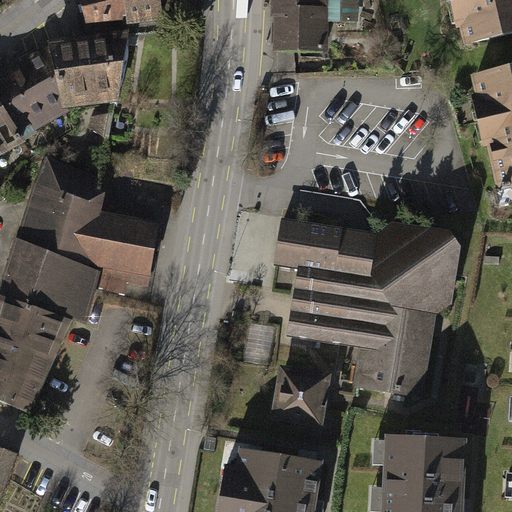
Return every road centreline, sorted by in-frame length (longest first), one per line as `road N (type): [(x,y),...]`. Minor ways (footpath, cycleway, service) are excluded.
road 1 (primary): [(232,0),(190,337),(159,510)]
road 2 (residential): [(111,486),(0,430)]
